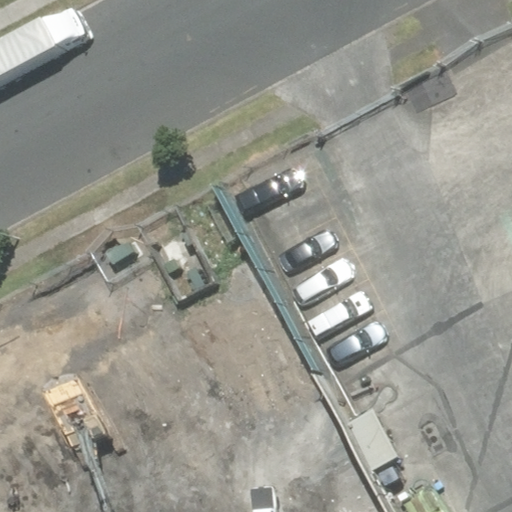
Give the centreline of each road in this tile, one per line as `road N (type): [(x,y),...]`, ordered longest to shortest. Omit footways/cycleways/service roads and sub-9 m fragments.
road 1 (unknown): [(320,0),(511,310)]
road 2 (unclassified): [(0,144),(264,0)]
